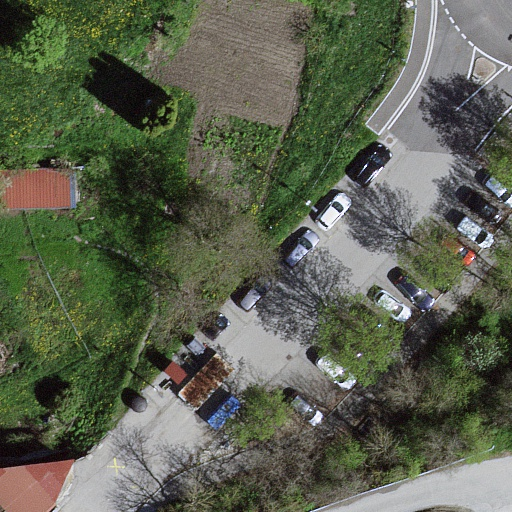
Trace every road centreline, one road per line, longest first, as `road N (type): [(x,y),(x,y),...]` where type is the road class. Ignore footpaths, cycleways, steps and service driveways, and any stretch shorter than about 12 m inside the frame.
road 1 (residential): [(438,138),(344,260),(97,511)]
road 2 (residential): [(469,0),(438,138)]
